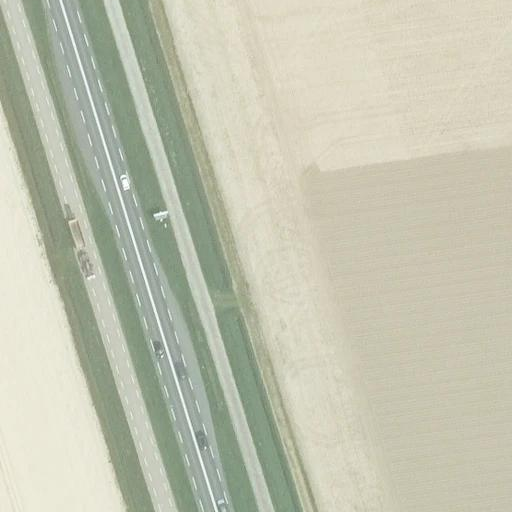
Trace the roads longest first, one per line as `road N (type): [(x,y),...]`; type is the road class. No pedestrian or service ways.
road 1 (unclassified): [(166,511),(8,0)]
road 2 (unclassified): [(266,511),(109,0)]
road 3 (primary): [(59,0),(215,511)]
